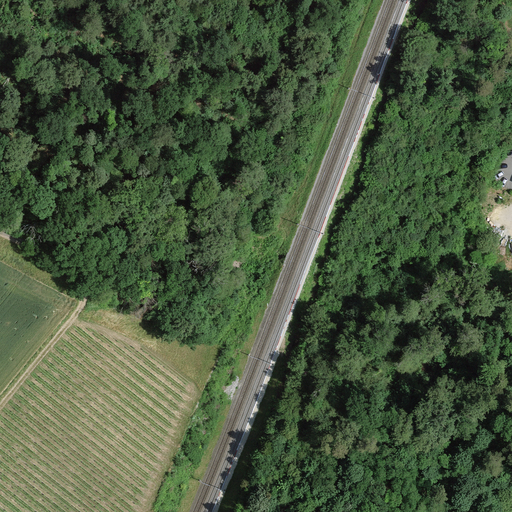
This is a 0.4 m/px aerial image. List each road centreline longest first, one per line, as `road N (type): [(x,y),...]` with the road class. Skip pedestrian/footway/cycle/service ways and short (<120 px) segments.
road 1 (track): [(373,0),(269,259),(0,121)]
road 2 (track): [(0,407),(75,297),(51,268),(0,241)]
